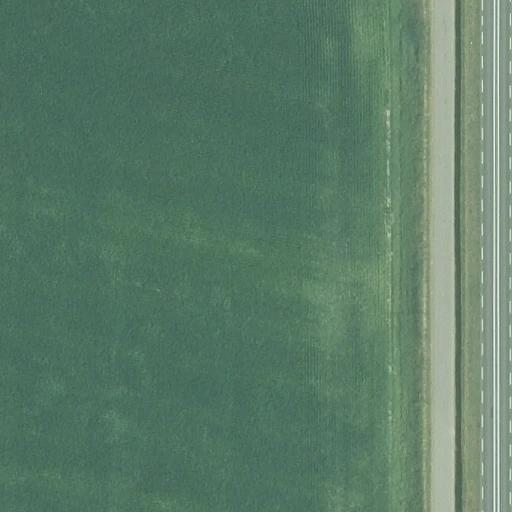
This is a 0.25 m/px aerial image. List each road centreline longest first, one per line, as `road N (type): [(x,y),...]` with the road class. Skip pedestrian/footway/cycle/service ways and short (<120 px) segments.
road 1 (primary): [(496,511),(495,0)]
road 2 (unclassified): [(441,511),(441,0)]
